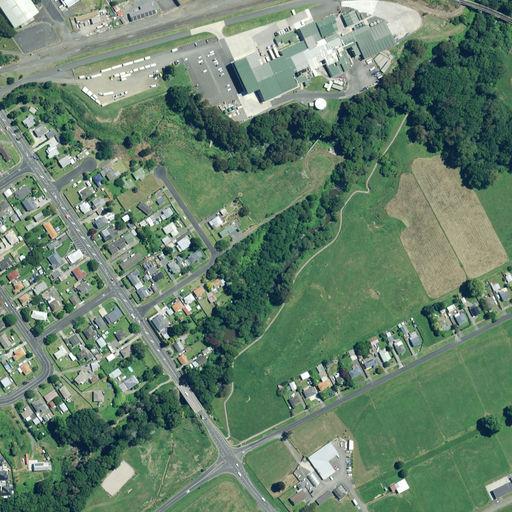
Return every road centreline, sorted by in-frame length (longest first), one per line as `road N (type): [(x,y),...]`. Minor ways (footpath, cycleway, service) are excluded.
road 1 (unclassified): [(230,458),(511,315)]
road 2 (residential): [(136,315),(214,258),(160,171)]
road 3 (secondary): [(136,315),(230,458)]
